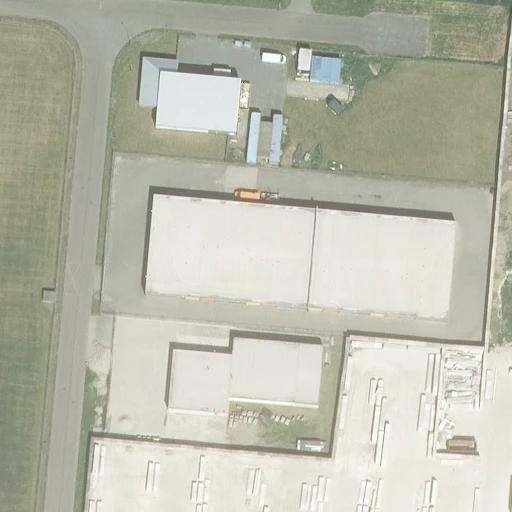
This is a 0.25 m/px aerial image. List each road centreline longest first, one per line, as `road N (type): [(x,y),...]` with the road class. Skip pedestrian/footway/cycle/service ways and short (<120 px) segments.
road 1 (unclassified): [(57,511),(102,8)]
road 2 (unclassified): [(397,33),(102,8)]
